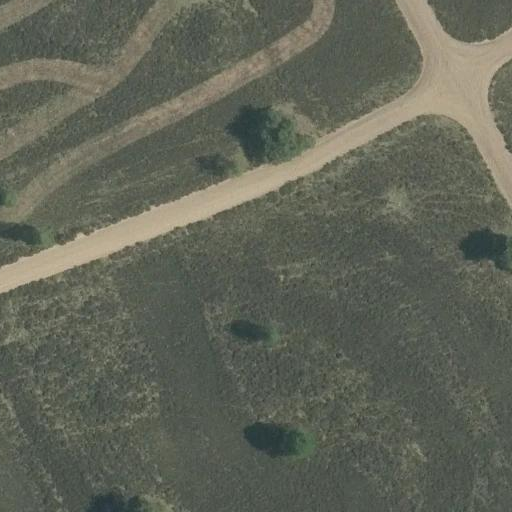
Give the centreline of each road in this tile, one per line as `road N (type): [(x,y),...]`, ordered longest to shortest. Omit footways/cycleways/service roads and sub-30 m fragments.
road 1 (track): [(452,79),(284,169),(0,283)]
road 2 (track): [(511,41),(452,79),(511,182)]
